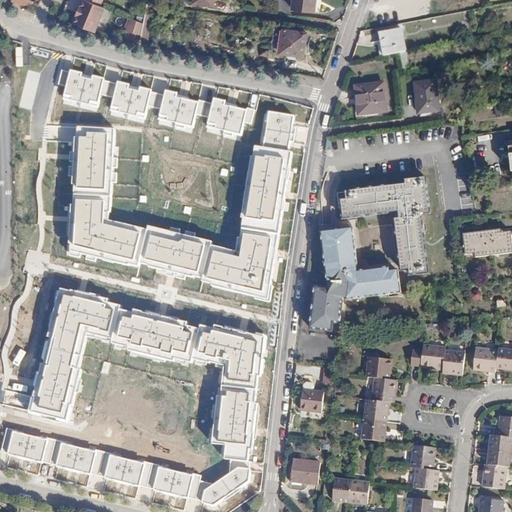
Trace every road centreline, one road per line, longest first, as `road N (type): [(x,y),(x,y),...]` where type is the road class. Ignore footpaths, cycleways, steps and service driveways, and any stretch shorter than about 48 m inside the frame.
road 1 (residential): [(328,97),(291,294),(271,511)]
road 2 (residential): [(35,31),(151,64),(328,97)]
road 3 (residential): [(459,511),(469,415),(492,395),(511,395)]
